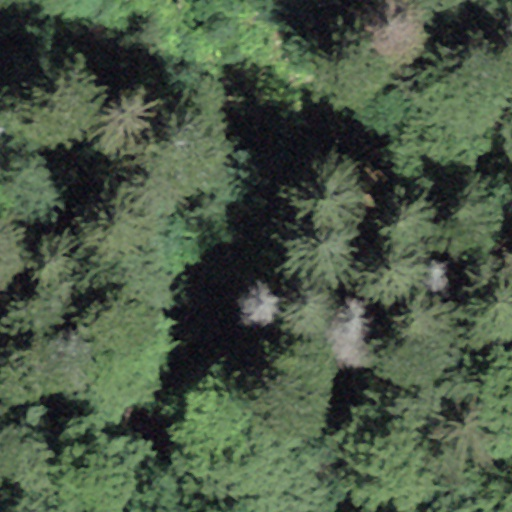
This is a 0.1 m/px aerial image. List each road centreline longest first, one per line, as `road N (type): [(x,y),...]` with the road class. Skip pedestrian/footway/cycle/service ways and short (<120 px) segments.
road 1 (track): [(0,398),(222,458),(352,471),(511,450)]
road 2 (track): [(132,511),(0,471)]
